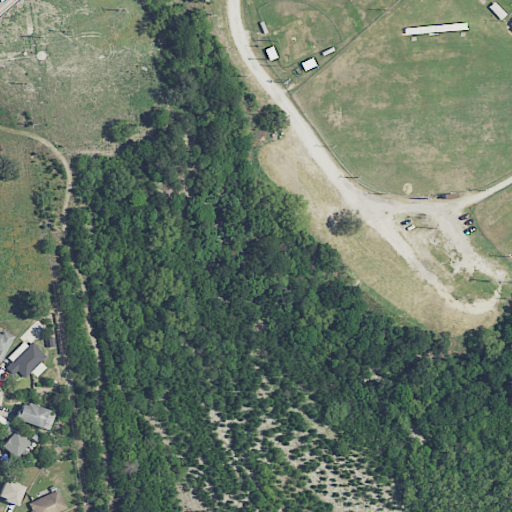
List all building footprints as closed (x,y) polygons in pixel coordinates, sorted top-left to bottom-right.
[(0,362),(12,337),(0,332),(0,362)] [(5,368),(13,375),(17,371),(25,379),(45,357),(26,339),(7,358),(11,361),(5,368)] [(15,418),(49,430),(55,414),(21,401),(15,418)] [(1,446),(14,458),(28,443),(15,431),(1,446)] [(24,487),(5,480),(0,493),(0,499),(17,506),(24,487)] [(26,504),(29,511),(60,511),(66,509),(58,490),(26,504)]
